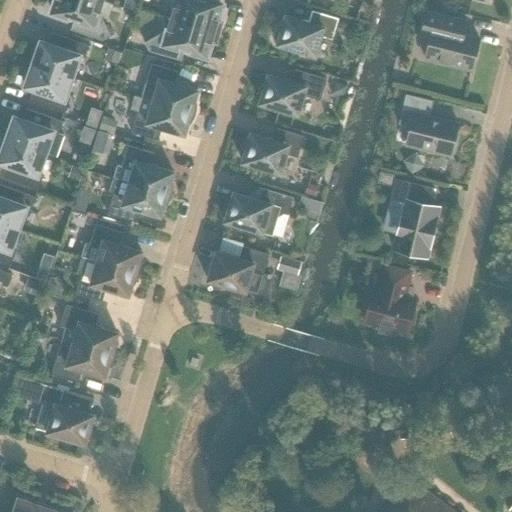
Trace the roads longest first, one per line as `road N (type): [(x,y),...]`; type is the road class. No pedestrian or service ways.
road 1 (residential): [(511,96),(452,343),(439,360),(416,371),(395,369),(171,304)]
road 2 (residential): [(171,304),(260,0)]
road 3 (residential): [(171,304),(119,481)]
road 4 (residential): [(119,481),(0,446)]
